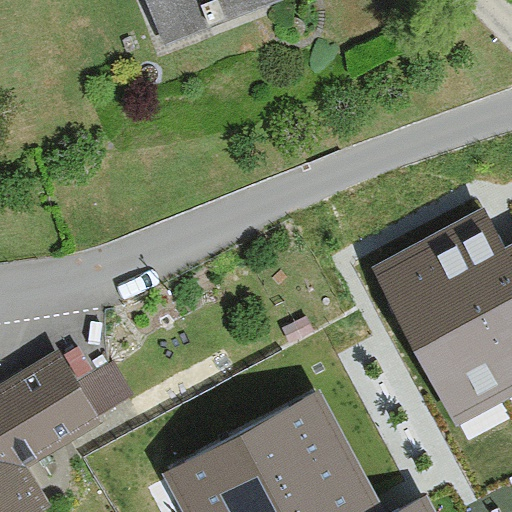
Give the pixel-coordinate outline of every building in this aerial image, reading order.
[(153,0),(169,40),(268,0),(153,0)] [(376,273),(454,417),(511,385),(511,253),(509,255),(486,213),(376,273)] [(0,511),(32,511),(48,503),(26,465),(101,422),(60,351),(0,385),(0,511)] [(113,351),(89,370),(114,402),(138,382),(113,351)] [(375,511),(312,396),(170,474),(191,511),(427,511),(422,502),(404,511),(375,511)]
